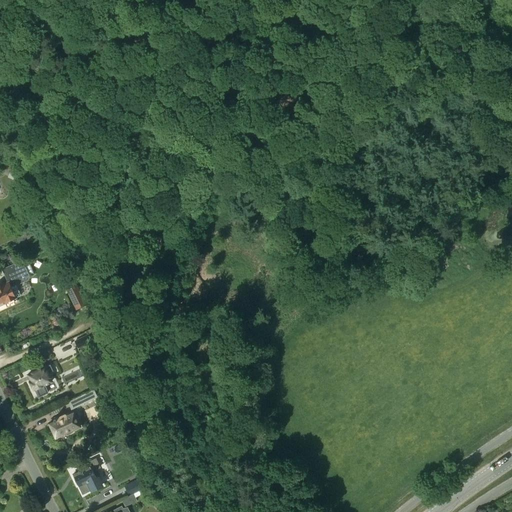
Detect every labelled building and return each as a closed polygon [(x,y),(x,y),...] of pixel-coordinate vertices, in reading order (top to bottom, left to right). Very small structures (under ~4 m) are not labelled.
[(17,297),(22,295),(16,282),(20,280),(23,282),(29,280),(30,276),(29,275),(34,273),(30,264),(25,266),(23,260),(2,269),(8,283),(4,284),(3,282),(0,283),(0,304),(7,302),(7,303),(10,304),(14,302),(16,299),(15,298),(17,297)] [(68,294),(77,312),(86,307),(77,289),(68,294)] [(73,337),(77,347),(79,352),(90,347),(89,344),(98,340),(92,328),(83,332),(73,337)] [(44,385),(52,381),(48,373),(53,371),(50,364),(45,367),(45,366),(28,374),(31,381),(30,381),(34,390),(35,389),(39,397),(48,392),(44,385)] [(67,402),(69,405),(71,410),(98,397),(94,389),(67,402)] [(80,426),(73,411),(66,414),(65,414),(53,419),(53,420),(49,422),(56,437),(80,426)] [(76,471),(77,472),(73,474),(83,493),(102,484),(95,469),(100,467),(95,459),(88,462),(89,464),(76,471)] [(148,486),(143,477),(125,487),(130,496),(148,486)] [(149,488),(140,492),(143,499),(153,494),(149,488)] [(121,500),(124,504),(125,506),(137,500),(134,494),(121,500)]
